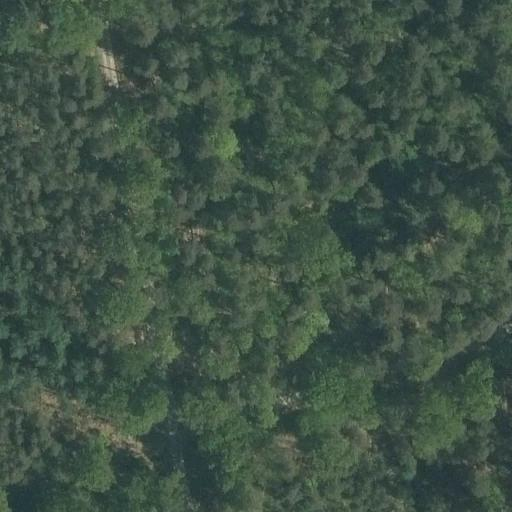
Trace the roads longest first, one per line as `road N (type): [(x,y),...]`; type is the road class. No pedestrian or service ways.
road 1 (track): [(97,0),(173,430)]
road 2 (track): [(511,327),(173,430)]
road 3 (track): [(173,430),(0,493)]
